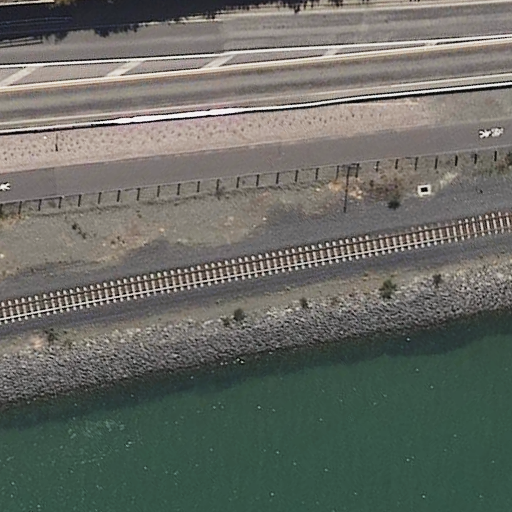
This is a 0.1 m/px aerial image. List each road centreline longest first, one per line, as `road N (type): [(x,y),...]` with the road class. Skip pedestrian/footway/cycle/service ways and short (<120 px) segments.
road 1 (trunk): [(511,36),(121,68)]
road 2 (trunk): [(121,68),(0,93)]
road 3 (trunk): [(0,64),(121,68)]
